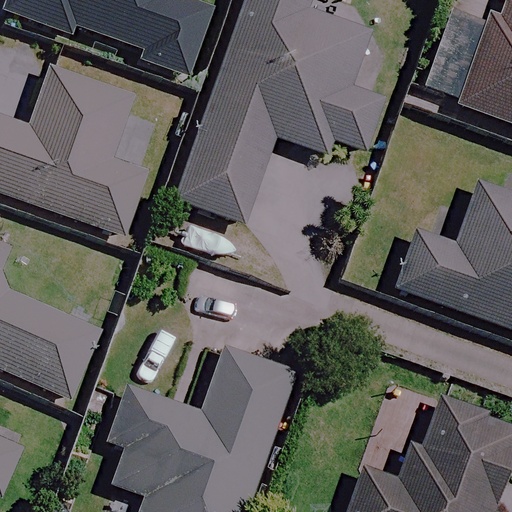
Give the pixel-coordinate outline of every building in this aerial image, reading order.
[(304,0),(238,0),(168,210),(237,233),(267,144),(318,162),(323,148),(356,160),(374,107),(341,96),(360,39),(298,18),(304,0)] [(511,12),(489,5),(478,37),(439,23),(412,105),(511,138),(511,12)] [(125,105),(40,76),(20,135),(0,128),(0,205),(116,246),(139,180),(103,167),(125,105)] [(448,245),(417,234),(394,301),(511,342),(511,207),(467,192),(448,245)] [(0,273),(7,259),(0,255),(0,380),(60,408),(90,341),(0,299),(0,273)] [(240,511),(285,382),(211,356),(190,419),(120,395),(103,446),(118,451),(104,492),(137,504),(134,511),(240,511)] [(490,511),(511,451),(511,434),(431,405),(416,448),(405,444),(389,489),(361,480),(349,511),(490,511)] [(0,491),(15,456),(0,450),(0,491)]
